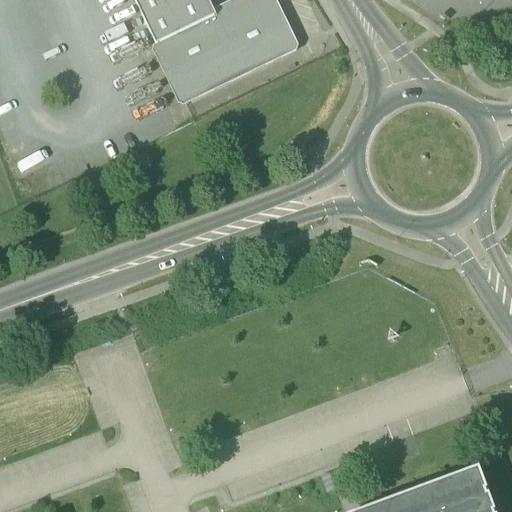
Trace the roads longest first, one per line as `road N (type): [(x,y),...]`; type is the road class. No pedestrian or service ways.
road 1 (secondary): [(357,184),(0,313)]
road 2 (secondary): [(357,184),(379,216),(405,230),(461,223)]
